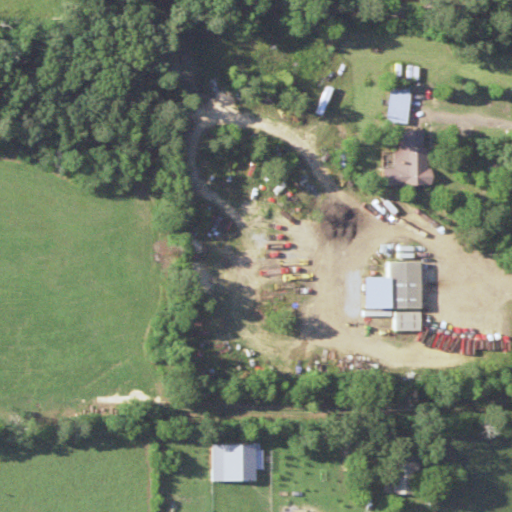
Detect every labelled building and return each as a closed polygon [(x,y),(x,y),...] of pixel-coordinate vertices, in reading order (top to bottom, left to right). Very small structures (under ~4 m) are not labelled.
[(403,85),(383,83),(380,121),(400,123),(403,85)] [(423,185),(423,147),(417,147),(417,130),(390,130),(390,168),(376,168),(376,185),(423,185)] [(380,308),(412,308),(412,262),(380,262),(380,308)] [(387,330),(411,330),(411,312),(387,312),(387,330)] [(248,445),(204,445),(204,481),(248,481),(248,445)] [(388,494),(412,494),(412,456),(388,456),(388,494)]
